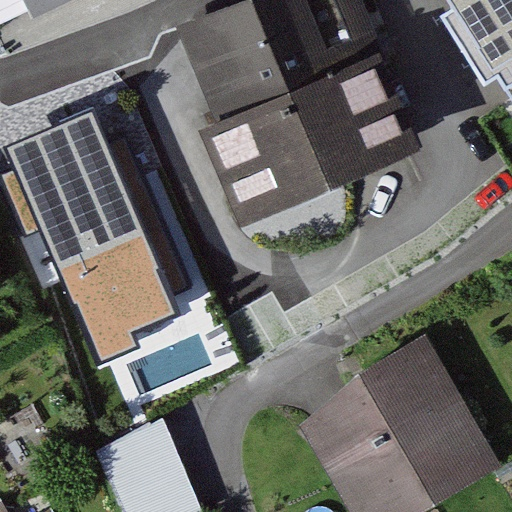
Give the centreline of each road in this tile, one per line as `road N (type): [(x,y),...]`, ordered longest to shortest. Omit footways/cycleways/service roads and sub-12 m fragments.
road 1 (residential): [(511,229),(227,415),(215,457),(234,511)]
road 2 (residential): [(203,0),(0,76)]
